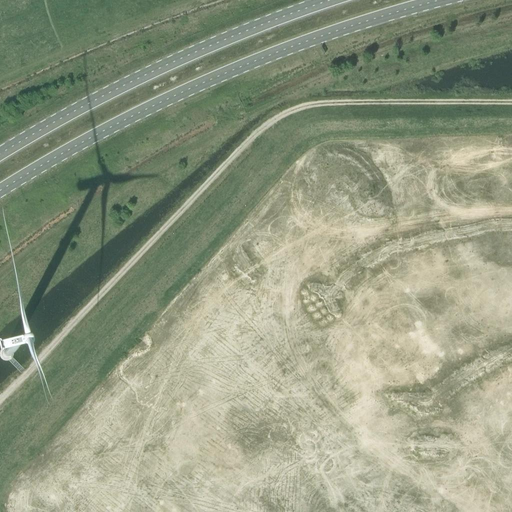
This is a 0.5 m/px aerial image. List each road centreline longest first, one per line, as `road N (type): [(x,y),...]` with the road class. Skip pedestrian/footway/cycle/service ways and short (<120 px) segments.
road 1 (primary): [(0,196),(187,92),(324,36),(447,0)]
road 2 (primary): [(340,0),(174,63),(0,157)]
